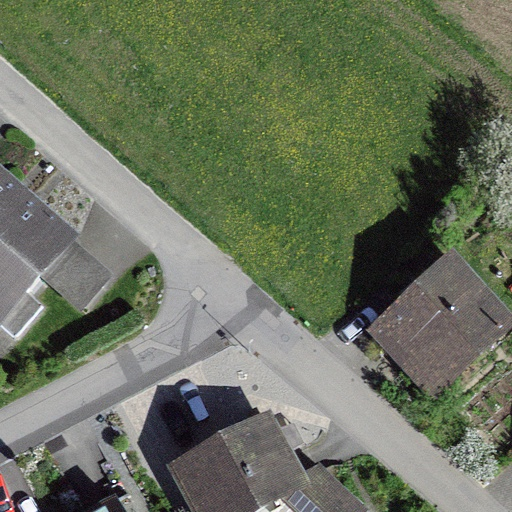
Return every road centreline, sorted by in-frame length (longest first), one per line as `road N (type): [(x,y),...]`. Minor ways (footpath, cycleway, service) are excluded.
road 1 (residential): [(243,305),(0,82)]
road 2 (residential): [(476,511),(243,305)]
road 3 (residential): [(0,436),(243,305)]
